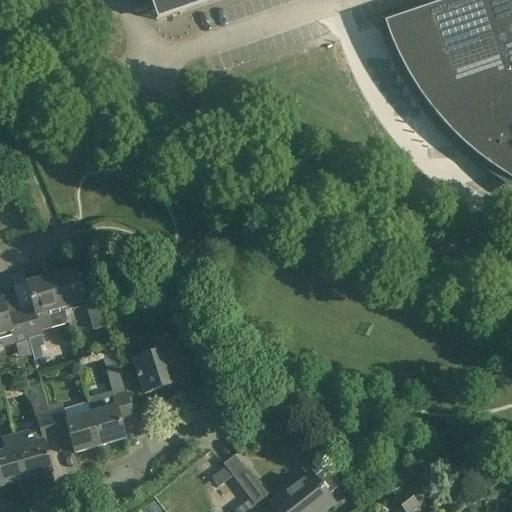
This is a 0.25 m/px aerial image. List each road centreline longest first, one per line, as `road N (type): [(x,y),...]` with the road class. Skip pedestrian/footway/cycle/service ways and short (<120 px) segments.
road 1 (tertiary): [(511,274),(0,34)]
road 2 (residential): [(33,511),(67,508),(140,471),(169,440),(208,424)]
